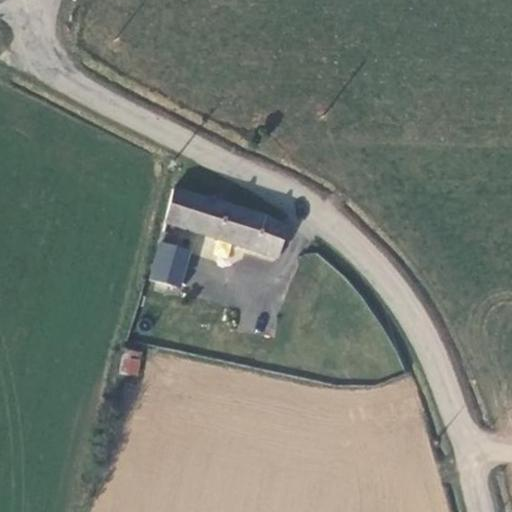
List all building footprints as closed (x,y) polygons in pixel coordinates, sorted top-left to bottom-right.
[(158,233),(211,248),(219,210),(169,197),(158,233)] [(267,263),(276,229),(263,223),(219,210),(211,248),(267,263)] [(167,245),(150,240),(142,272),(171,280),(175,262),(163,259),(167,245)] [(156,293),(167,296),(171,280),(142,272),(137,288),(149,291),(147,297),(155,298),(156,293)] [(139,377),(143,351),(122,348),(119,374),(139,377)]
